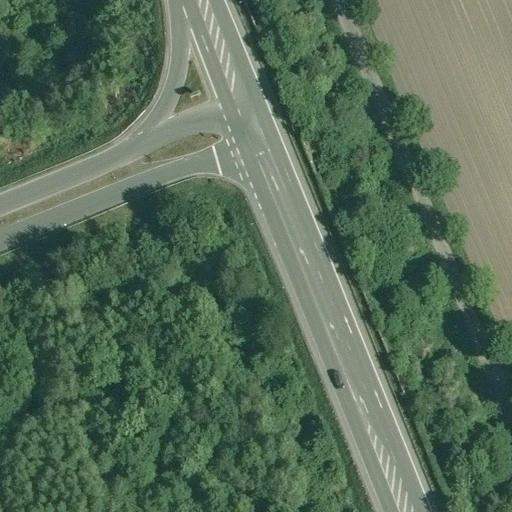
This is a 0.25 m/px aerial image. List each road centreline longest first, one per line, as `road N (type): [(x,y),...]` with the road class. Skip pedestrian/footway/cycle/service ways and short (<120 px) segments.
road 1 (unclassified): [(344,0),(511,407)]
road 2 (secondary): [(264,143),(405,511)]
road 3 (trunk): [(0,243),(264,143)]
road 4 (trunk): [(188,0),(179,53),(133,154)]
road 5 (trunk): [(133,154),(0,206)]
road 6 (trunk): [(248,104),(133,154)]
